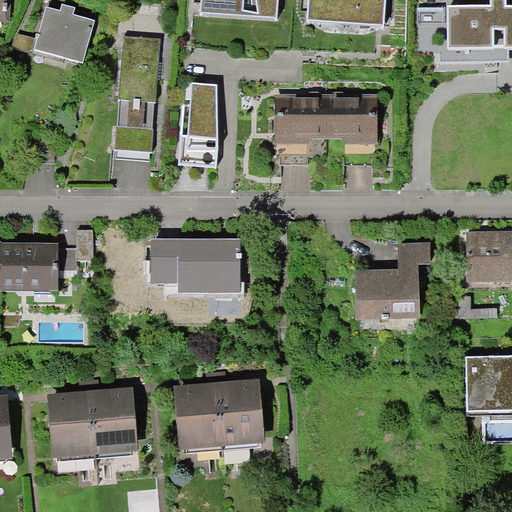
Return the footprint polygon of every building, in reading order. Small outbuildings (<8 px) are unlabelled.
[(201,0),(200,12),(277,18),(278,0),(201,0)] [(384,0),(309,0),(308,19),(383,24),(384,0)] [(490,0),(491,5),(447,5),(448,49),(511,48),(511,4),(506,5),(506,0),(490,0)] [(44,11),(33,52),(81,65),(92,24),(84,22),(86,15),(60,7),(58,15),(44,11)] [(122,38),(113,153),(150,156),(159,41),(122,38)] [(216,84),(191,82),(190,104),(183,103),(179,165),(216,168),(218,148),(216,84)] [(324,100),(275,100),(275,138),(324,138),(324,100)] [(373,100),(324,100),(324,138),(373,138),(373,100)] [(74,245),(74,262),(90,262),(90,234),(74,234),(74,245)] [(511,236),(465,237),(466,283),(511,281),(511,236)] [(56,246),(1,246),(1,287),(1,289),(56,289),(56,246)] [(236,246),(150,246),(150,280),(178,280),(178,288),(236,288),(236,246)] [(417,319),(415,267),(427,267),(427,248),(396,249),(397,273),(353,275),(355,321),(417,319)] [(497,311),(469,312),(469,299),(460,299),(461,319),(497,318),(497,311)] [(511,358),(463,359),(464,414),(511,413),(511,358)] [(179,447),(220,444),(214,376),(205,377),(206,391),(175,394),(179,447)] [(220,444),(260,440),(255,387),(225,390),(223,376),(214,376),(220,444)] [(92,451),(133,448),(128,395),(97,397),(96,383),(87,384),(92,451)] [(52,454),(92,451),(87,384),(78,385),(79,399),(48,401),(52,454)]
